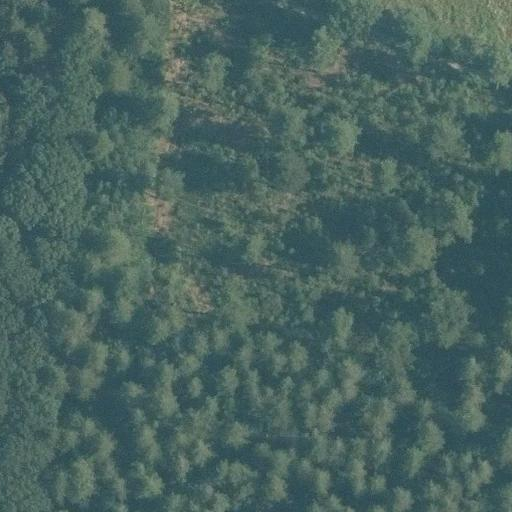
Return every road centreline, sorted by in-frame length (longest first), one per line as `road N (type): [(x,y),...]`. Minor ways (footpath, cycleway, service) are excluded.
road 1 (track): [(511,215),(453,382),(12,308)]
road 2 (track): [(61,0),(14,290),(0,453)]
road 3 (track): [(511,105),(271,0)]
